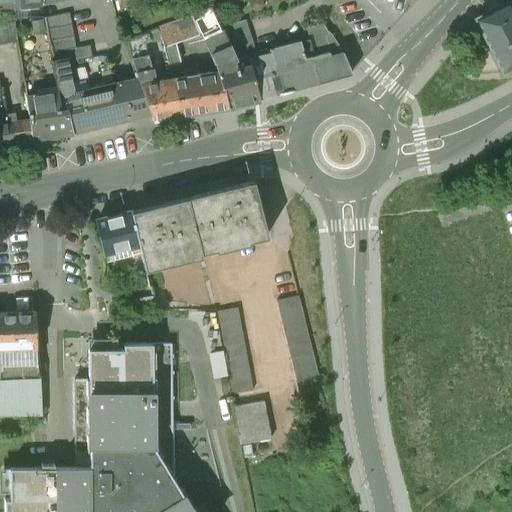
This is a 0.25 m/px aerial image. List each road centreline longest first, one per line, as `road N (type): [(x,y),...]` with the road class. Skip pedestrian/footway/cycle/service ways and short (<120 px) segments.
road 1 (tertiary): [(384,511),(359,397),(345,189)]
road 2 (residential): [(156,173),(106,35),(81,0)]
road 3 (tertiary): [(156,173),(0,198)]
road 4 (tertiary): [(363,106),(459,0)]
road 5 (unclassified): [(388,151),(453,138),(511,106)]
